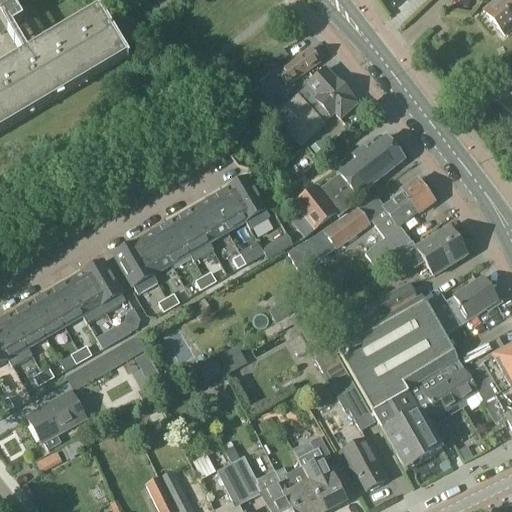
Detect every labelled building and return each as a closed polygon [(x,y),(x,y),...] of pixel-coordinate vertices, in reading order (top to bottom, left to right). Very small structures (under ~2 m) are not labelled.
[(0,0),(0,35),(1,36),(6,33),(7,33),(11,30),(23,24),(11,3),(10,4),(6,6),(4,4),(1,0),(0,0)] [(511,0),(497,0),(482,13),(504,38),(511,31),(511,0)] [(0,127),(123,54),(127,61),(129,60),(99,10),(97,11),(101,17),(20,65),(0,77),(0,127)] [(278,65),(288,58),(283,51),(280,53),(273,58),(278,65)] [(281,70),(258,86),(269,101),(271,99),(319,65),(309,52),(282,71),(281,70)] [(260,90),(250,96),(265,113),(267,111),(274,119),(273,120),(300,149),(324,127),(322,126),(330,119),(330,120),(334,116),(340,122),(357,107),(352,100),(336,82),(326,71),(308,87),(308,88),(289,105),(282,97),(272,106),(268,101),(260,90)] [(212,102),(210,103),(219,117),(243,100),(233,86),(212,102)] [(403,163),(386,140),(339,177),(356,199),(403,163)] [(319,142),(311,149),(316,155),(324,149),(319,142)] [(360,205),(356,199),(339,177),(319,193),(316,190),(294,207),(301,217),(292,224),(304,240),(313,233),(334,216),(339,222),(360,205)] [(243,182),(227,191),(245,223),(245,224),(250,233),(270,221),(246,180),(243,182)] [(411,244),(399,227),(417,214),(418,215),(433,204),(423,190),(422,191),(417,184),(403,194),(404,196),(400,199),(398,196),(390,202),(393,205),(370,222),(385,242),(365,257),(373,267),(411,244)] [(209,203),(227,234),(245,224),(245,223),(227,191),(226,192),(227,193),(209,203)] [(209,203),(190,214),(208,245),(209,245),(227,234),(209,203)] [(208,245),(190,214),(171,225),(189,256),(194,265),(214,253),(209,245),(208,245)] [(359,214),(327,238),(324,235),(288,257),(299,276),(321,263),(369,227),(359,214)] [(189,256),(171,225),(153,235),(171,267),(189,256)] [(417,251),(411,244),(373,267),(374,268),(387,260),(395,272),(409,263),(414,271),(424,265),(433,279),(466,259),(449,231),(417,251)] [(134,245),(133,245),(152,278),(153,277),(171,267),(153,235),(135,246),(134,245)] [(286,237),(274,244),(280,254),(292,247),(286,237)] [(158,286),(153,277),(152,278),(133,245),(114,257),(117,261),(120,267),(134,291),(136,294),(138,297),(158,286)] [(257,245),(240,255),(246,267),(264,257),(257,245)] [(240,258),(232,263),(238,272),(246,267),(240,258)] [(102,264),(82,275),(106,316),(126,304),(124,301),(103,266),(102,264)] [(106,316),(82,275),(82,276),(64,287),(82,318),(87,327),(106,316)] [(208,289),(216,285),(211,275),(203,280),(208,289)] [(201,294),(208,289),(203,280),(195,284),(201,294)] [(441,297),(426,306),(445,340),(449,338),(448,336),(486,313),(488,313),(497,308),(498,303),(492,295),(490,295),(482,281),(453,299),(453,300),(445,304),(441,297)] [(82,318),(64,287),(46,298),(64,329),(82,318)] [(408,287),(373,307),(340,325),(349,340),(381,321),(416,301),(408,287)] [(174,297),(166,301),(171,311),(179,306),(174,297)] [(298,297),(270,313),(279,327),(280,326),(294,318),(307,311),(298,297)] [(27,308),(45,340),(64,329),(46,298),(27,308)] [(445,340),(426,306),(421,299),(334,349),(351,377),(349,378),(372,418),(410,396),(409,394),(440,374),(457,363),(457,362),(445,340)] [(166,301),(158,306),(164,315),(171,311),(166,301)] [(201,322),(213,315),(204,301),(192,308),(201,322)] [(309,308),(310,309),(315,318),(324,313),(318,302),(309,308)] [(27,308),(8,319),(26,351),(27,350),(45,340),(27,308)] [(294,318),(317,360),(314,362),(315,363),(344,414),(348,412),(361,434),(375,425),(308,310),(307,311),(294,318)] [(26,351),(8,319),(0,323),(0,348),(8,362),(8,363),(12,371),(32,359),(27,350),(26,351)] [(131,336),(124,326),(115,331),(121,342),(131,336)] [(104,338),(96,342),(103,352),(110,348),(104,338)] [(68,380),(67,381),(73,391),(74,390),(144,351),(137,339),(68,380)] [(8,362),(0,348),(0,367),(8,363),(8,362)] [(489,365),(466,377),(476,396),(482,406),(511,389),(511,348),(488,362),(489,365)] [(78,354),(84,363),(92,359),(86,349),(78,354)] [(78,354),(70,358),(76,368),(84,363),(78,354)] [(457,363),(440,374),(443,379),(448,376),(451,381),(446,384),(459,406),(476,396),(466,377),(457,363)] [(49,371),(41,375),(46,385),(54,381),(49,371)] [(147,379),(157,396),(168,390),(158,373),(147,379)] [(437,419),(459,406),(446,384),(451,381),(448,376),(443,379),(440,374),(409,394),(410,396),(421,416),(431,410),(437,419)] [(33,380),(38,390),(46,385),(41,375),(33,380)] [(511,389),(482,406),(483,407),(482,407),(495,427),(496,426),(499,433),(505,429),(503,425),(506,423),(511,433),(511,389)] [(61,446),(56,437),(85,421),(69,394),(48,406),(50,409),(28,421),(42,445),(43,445),(48,453),(61,446)] [(421,416),(410,396),(372,418),(405,474),(441,453),(420,416),(421,416)] [(14,410),(8,401),(0,405),(6,415),(14,410)] [(130,431),(127,417),(115,419),(117,433),(130,431)] [(272,419),(258,427),(263,435),(277,428),(272,419)] [(487,434),(493,444),(501,439),(496,429),(487,434)] [(319,511),(330,511),(343,505),(322,464),(329,460),(318,440),(308,445),(312,454),(295,463),(308,486),(307,486),(319,511)] [(365,441),(333,458),(346,483),(357,477),(366,494),(383,485),(376,470),(380,468),(365,441)] [(467,448),(459,452),(465,463),(473,459),(467,448)] [(267,457),(276,474),(282,486),(290,482),(284,470),(275,453),(267,457)] [(41,476),(51,471),(46,460),(36,465),(41,476)] [(244,460),(231,466),(233,471),(250,503),(261,497),(266,508),(264,509),(265,511),(293,511),(286,497),(274,474),(256,483),(244,460)] [(232,505),(218,511),(240,511),(239,508),(250,503),(233,471),(231,466),(216,474),(232,505)] [(160,481),(176,511),(192,511),(173,474),(160,481)] [(176,511),(160,481),(145,488),(156,511),(176,511)] [(319,511),(307,486),(286,497),(293,511),(319,511)]
